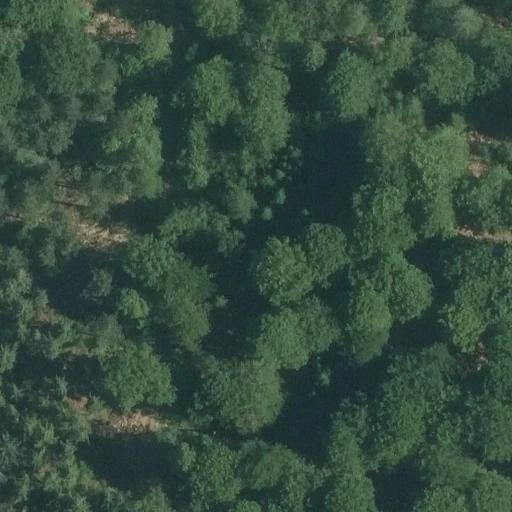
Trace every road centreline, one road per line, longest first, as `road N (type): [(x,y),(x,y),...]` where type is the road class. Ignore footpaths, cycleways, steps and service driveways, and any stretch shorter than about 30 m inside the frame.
road 1 (track): [(144,511),(166,32)]
road 2 (track): [(166,32),(511,44)]
road 3 (track): [(166,32),(0,26)]
